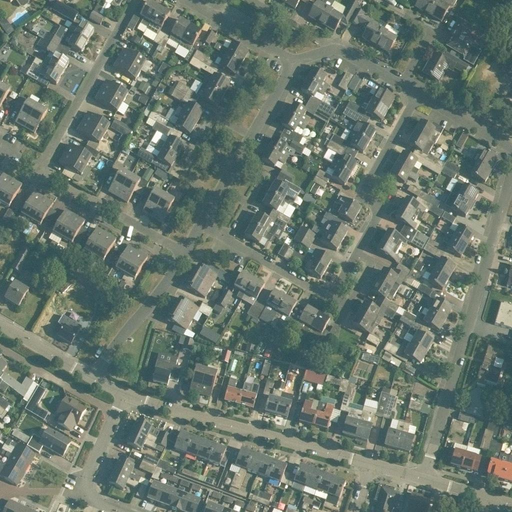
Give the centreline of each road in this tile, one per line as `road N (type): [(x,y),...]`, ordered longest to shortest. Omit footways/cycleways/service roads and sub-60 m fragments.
road 1 (residential): [(416,95),(361,195),(379,212),(328,296),(200,225)]
road 2 (residential): [(423,478),(511,171)]
road 3 (unclassified): [(368,463),(124,394)]
road 4 (residential): [(39,167),(136,0)]
road 5 (residential): [(200,225),(294,63)]
road 6 (residential): [(183,251),(39,167)]
road 7 (residential): [(91,376),(183,251)]
road 8 (residential): [(115,414),(0,346)]
road 9 (residential): [(122,511),(82,494),(115,414)]
road 10 (residential): [(401,86),(337,48),(294,63)]
